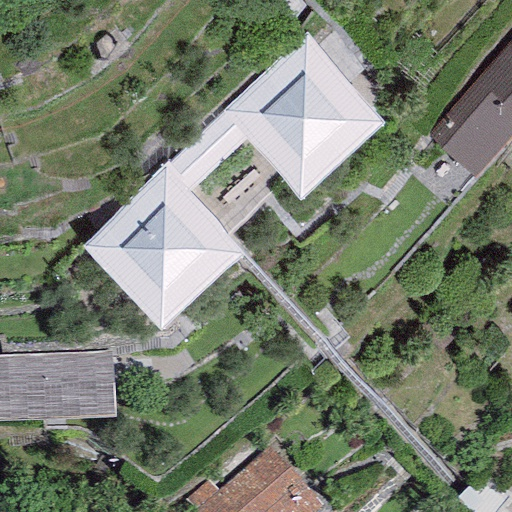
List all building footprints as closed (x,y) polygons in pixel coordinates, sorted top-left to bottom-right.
[(307,30),(223,109),(246,135),(298,190),(383,110),(307,30)] [(511,37),(429,133),(474,172),(511,127),(511,37)] [(223,109),(167,159),(190,185),(246,135),(223,109)] [(167,159),(81,240),(162,323),(243,242),(190,185),(167,159)] [(110,351),(0,355),(0,425),(113,421),(110,351)] [(268,446),(191,511),(318,511),(322,509),(268,446)]
